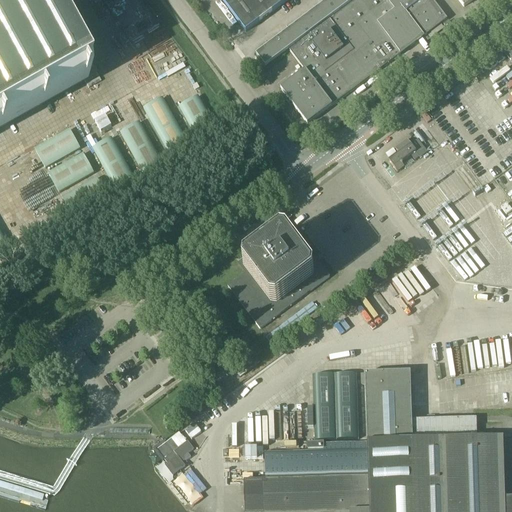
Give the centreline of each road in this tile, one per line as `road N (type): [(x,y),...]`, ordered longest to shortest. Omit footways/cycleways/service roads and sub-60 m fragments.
road 1 (tertiary): [(303,170),(511,15)]
road 2 (unclassified): [(141,296),(303,170)]
road 3 (unclassified): [(303,170),(222,63)]
road 4 (unknown): [(440,155),(511,257)]
road 5 (unknown): [(375,250),(356,262),(341,257),(292,189)]
